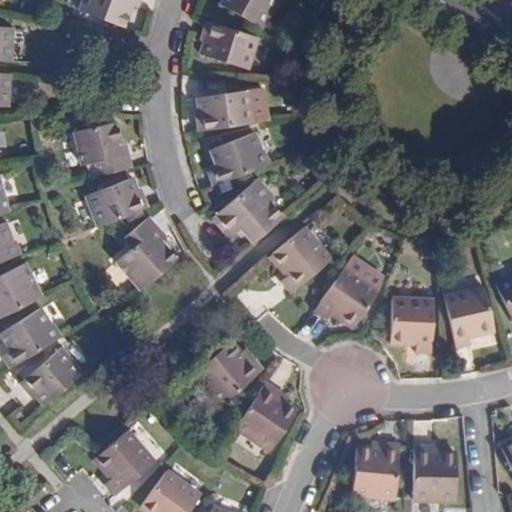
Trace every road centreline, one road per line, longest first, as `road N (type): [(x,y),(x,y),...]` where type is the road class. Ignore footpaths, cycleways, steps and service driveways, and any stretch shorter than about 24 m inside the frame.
road 1 (residential): [(173,0),(154,111),(169,187),(186,219)]
road 2 (residential): [(342,380),(286,511)]
road 3 (residential): [(477,391),(372,393),(342,380)]
road 4 (residential): [(477,391),(488,511)]
